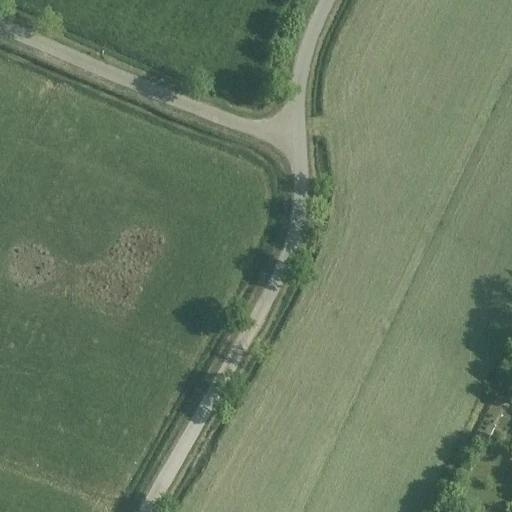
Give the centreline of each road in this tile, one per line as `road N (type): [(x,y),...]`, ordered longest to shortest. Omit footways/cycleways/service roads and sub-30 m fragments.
road 1 (residential): [(149,511),(282,276),(296,230),(294,146)]
road 2 (unclassified): [(294,146),(0,29)]
road 3 (unclassified): [(325,0),(297,69),(294,146)]
